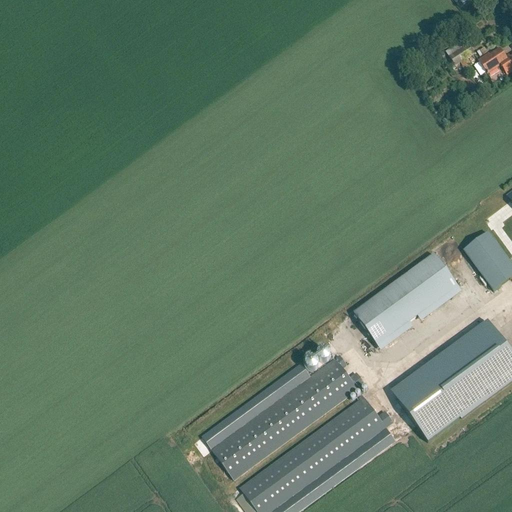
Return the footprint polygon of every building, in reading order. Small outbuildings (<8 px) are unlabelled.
[(468,46),(449,58),(455,68),(474,56),(468,46)] [(499,49),(489,56),(488,54),(477,62),(486,76),(500,66),(506,76),(511,72),(511,57),(510,58),(508,55),(505,57),(499,49)] [(511,266),(488,233),(462,252),(492,293),(511,278),(511,266)] [(458,289),(434,256),(353,316),(377,348),(458,289)] [(486,327),(392,395),(407,416),(426,441),(430,446),(511,386),(511,356),(489,325),(486,327)] [(339,357),(210,452),(233,483),(365,387),(356,375),(349,380),(342,371),(346,368),(339,357)] [(255,511),(274,511),(395,424),(387,412),(377,418),(361,396),(358,399),(360,402),(239,490),(255,511)]
